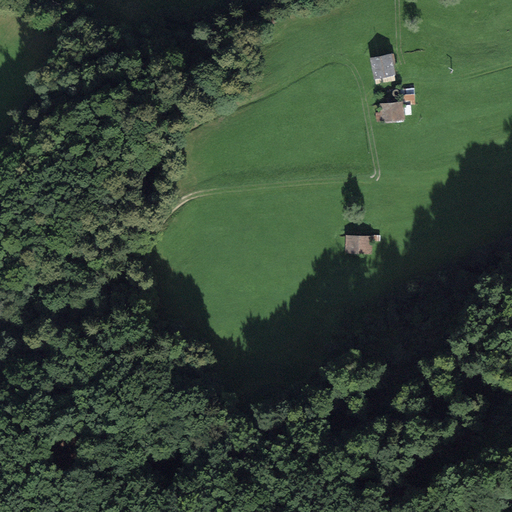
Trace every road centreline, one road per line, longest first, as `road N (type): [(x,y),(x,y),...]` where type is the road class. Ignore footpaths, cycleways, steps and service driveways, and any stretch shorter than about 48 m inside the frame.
road 1 (track): [(511,63),(381,87),(369,107),(366,173),(177,201),(53,349),(0,369)]
road 2 (track): [(6,365),(27,350),(55,283),(0,321)]
